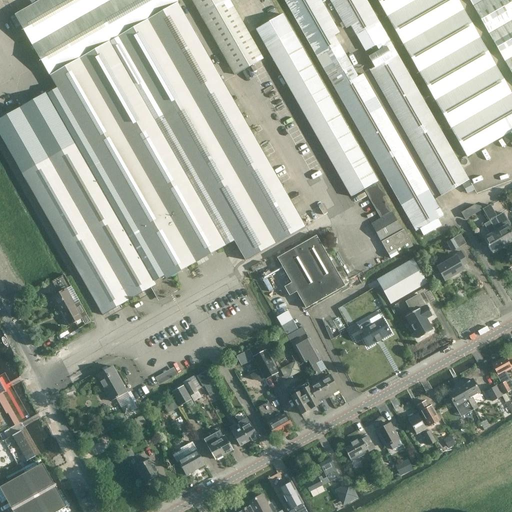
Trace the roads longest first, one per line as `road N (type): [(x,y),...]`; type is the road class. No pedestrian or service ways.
road 1 (unclassified): [(173,511),(511,326)]
road 2 (unknown): [(181,0),(308,181),(335,190)]
road 3 (unclassified): [(105,511),(0,311)]
road 4 (unknown): [(107,338),(0,145)]
road 5 (unknown): [(335,190),(242,0)]
road 6 (unknown): [(187,295),(327,214),(335,190)]
road 7 (track): [(363,511),(511,433)]
road 8 (unknown): [(208,333),(279,454)]
